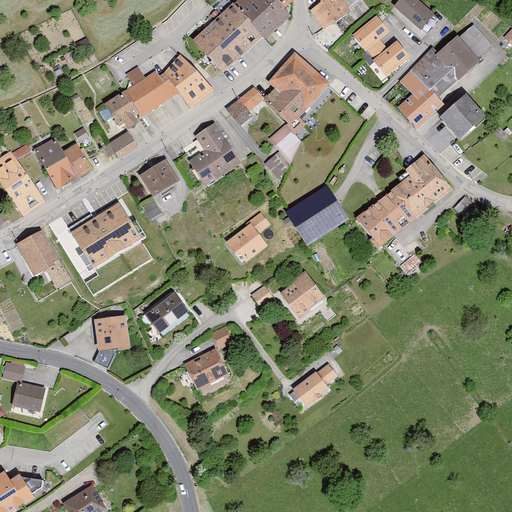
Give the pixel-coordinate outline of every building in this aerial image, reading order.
[(241,0),(193,45),(223,75),(292,16),(286,10),(293,3),(292,0),(241,0)] [(354,10),(347,0),(325,0),(311,9),(325,30),(354,10)] [(402,0),(395,9),(422,34),(438,16),(419,0),(402,0)] [(378,17),(351,39),(364,55),(378,44),(391,33),(378,17)] [(460,38),(437,58),(438,59),(460,83),(483,63),(460,38)] [(372,63),(386,80),(411,60),(398,43),(385,53),(372,63)] [(385,53),(378,44),(364,55),(360,59),(367,68),(372,63),(385,53)] [(330,87),(295,51),(263,82),(274,94),(263,105),(285,128),(294,137),(303,128),(296,120),(330,87)] [(411,100),(398,112),(419,133),(445,108),(441,101),(460,83),(438,59),(426,57),(396,85),(411,100)] [(180,95),(191,110),(215,92),(181,58),(167,77),(180,95)] [(158,73),(126,93),(140,117),(142,120),(180,95),(167,77),(162,79),(158,73)] [(254,90),(225,113),(238,131),(253,119),(249,114),(264,103),(254,90)] [(106,112),(97,116),(104,125),(110,122),(114,131),(127,126),(131,132),(142,125),(138,119),(140,117),(126,93),(105,109),(106,112)] [(444,121),(464,142),(490,118),(470,97),(444,121)] [(205,153),(188,164),(205,190),(241,166),(215,127),(196,139),(205,153)] [(285,128),(268,142),(289,168),(300,146),(294,137),(285,128)] [(127,136),(109,147),(117,161),(135,149),(127,136)] [(57,138),(31,152),(56,195),(81,181),(65,153),(57,138)] [(19,159),(32,150),(28,143),(14,151),(19,159)] [(80,147),(65,153),(81,181),(93,173),(80,147)] [(9,155),(0,161),(0,188),(21,220),(43,204),(9,155)] [(362,221),(382,246),(452,189),(425,156),(407,171),(413,179),(362,221)] [(166,162),(138,180),(152,202),(180,184),(166,162)] [(327,188),(286,213),(309,248),(349,222),(327,188)] [(119,201),(72,228),(100,276),(85,285),(91,295),(153,260),(119,201)] [(248,230),(226,245),(246,264),(269,248),(260,235),(270,228),(260,216),(247,227),(248,230)] [(46,231),(15,245),(33,279),(46,270),(61,260),(46,231)] [(61,260),(46,270),(59,289),(75,280),(61,260)] [(280,295),(301,321),(327,300),(303,276),(287,286),(289,288),(280,295)] [(263,288),(250,298),(263,311),(274,300),(263,288)] [(177,294),(147,315),(162,335),(191,313),(177,294)] [(128,316),(95,321),(100,353),(133,348),(128,316)] [(218,347),(234,341),(228,326),(212,332),(218,347)] [(218,350),(185,366),(197,391),(230,375),(218,350)] [(25,370),(5,366),(1,381),(22,385),(25,370)] [(327,367),(294,392),(307,409),(330,391),(328,386),(337,380),(327,367)] [(45,393),(15,387),(11,409),(41,415),(45,393)] [(0,511),(15,511),(37,499),(33,493),(42,488),(43,481),(23,478),(20,473),(10,479),(5,471),(0,473),(0,511)] [(93,488),(64,505),(68,511),(105,511),(107,511),(93,488)]
